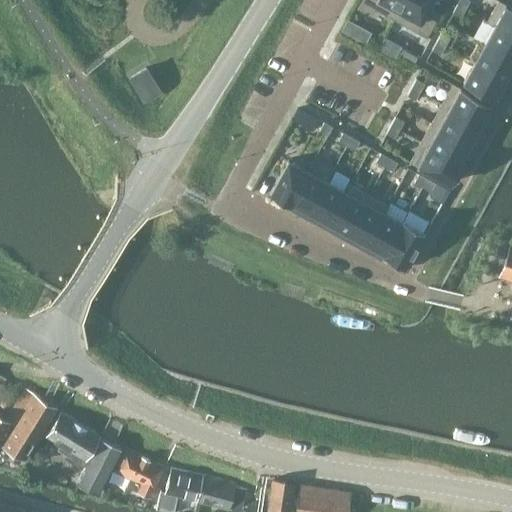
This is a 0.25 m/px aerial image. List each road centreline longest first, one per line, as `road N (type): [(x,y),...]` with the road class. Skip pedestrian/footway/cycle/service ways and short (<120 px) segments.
road 1 (tertiary): [(511,496),(234,445),(40,349)]
road 2 (tertiary): [(40,349),(266,0)]
road 3 (residential): [(338,0),(234,192),(240,206)]
road 4 (residential): [(405,286),(240,206)]
